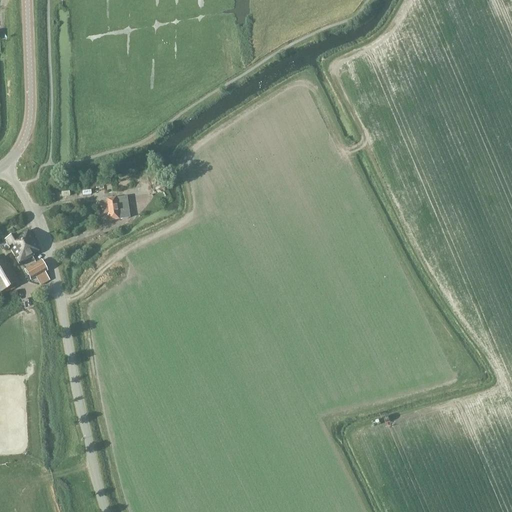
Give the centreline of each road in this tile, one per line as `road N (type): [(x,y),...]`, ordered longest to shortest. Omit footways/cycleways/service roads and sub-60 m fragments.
road 1 (tertiary): [(105,511),(54,269),(2,165)]
road 2 (tertiary): [(2,165),(27,127),(26,0)]
